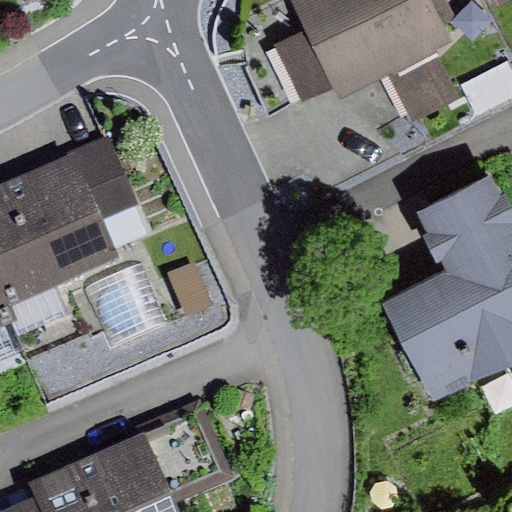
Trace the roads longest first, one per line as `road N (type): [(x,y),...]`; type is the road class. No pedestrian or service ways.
road 1 (residential): [(155,0),(302,337),(318,405),(313,511)]
road 2 (residential): [(155,0),(0,93)]
